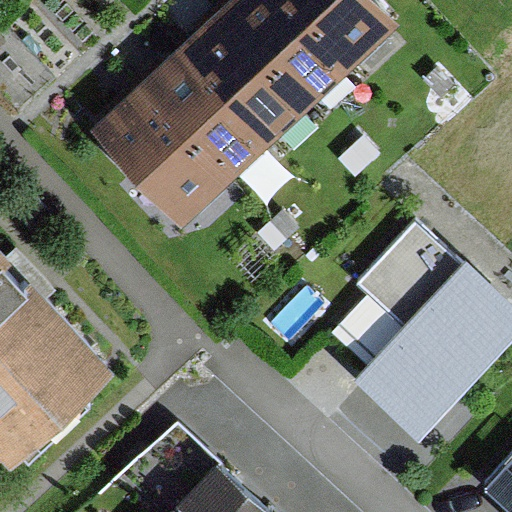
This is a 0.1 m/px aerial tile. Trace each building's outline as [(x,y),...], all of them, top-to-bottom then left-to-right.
[(300,0),(236,0),(230,6),(308,90),(349,52),(300,0)] [(377,0),(300,0),(349,52),(390,14),(377,0)] [(230,6),(188,45),(266,128),(308,90),(230,6)] [(188,45),(147,83),(225,167),(266,128),(188,45)] [(147,83),(106,121),(184,205),(225,167),(147,83)] [(375,327),(341,363),(419,435),(511,336),(511,325),(396,216),(331,286),(375,327)] [(116,372),(0,260),(0,435),(29,463),(116,372)] [(256,511),(264,504),(170,415),(112,476),(146,508),(142,511),(256,511)] [(511,511),(511,489),(494,507),(498,511),(511,511)]
